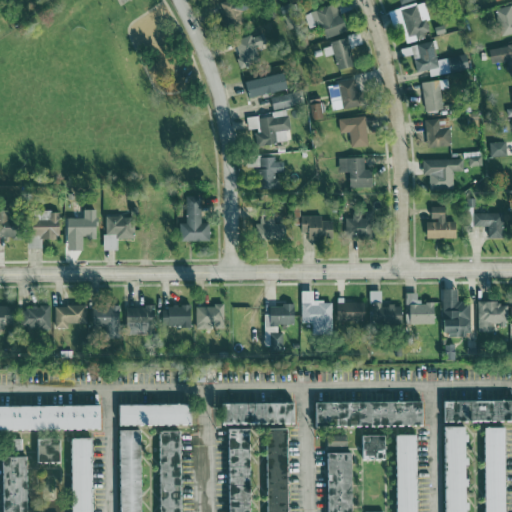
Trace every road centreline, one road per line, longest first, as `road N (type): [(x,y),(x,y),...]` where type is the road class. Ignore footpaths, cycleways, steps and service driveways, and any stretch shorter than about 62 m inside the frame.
road 1 (tertiary): [(0,272),(511,264)]
road 2 (residential): [(178,0),(224,116),(233,270)]
road 3 (residential): [(373,0),(401,93),(403,267)]
